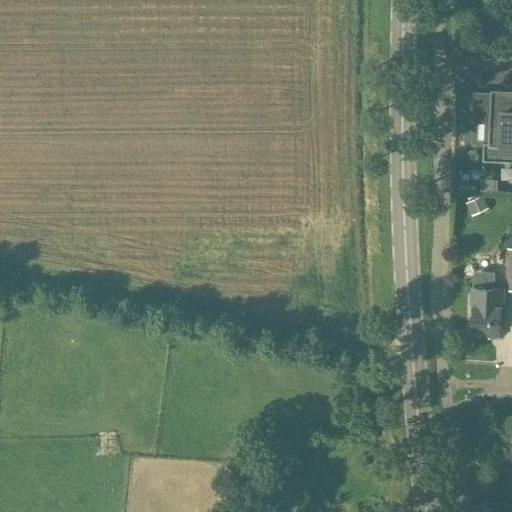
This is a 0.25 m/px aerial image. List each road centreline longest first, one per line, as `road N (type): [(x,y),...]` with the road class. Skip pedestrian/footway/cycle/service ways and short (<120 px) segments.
road 1 (tertiary): [(426,511),(403,218),(402,0)]
road 2 (track): [(0,265),(411,348)]
